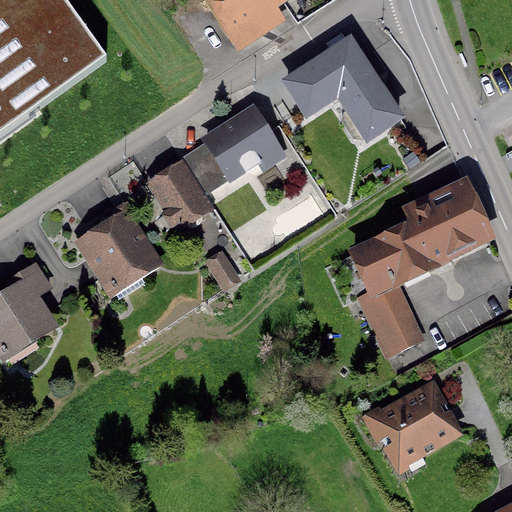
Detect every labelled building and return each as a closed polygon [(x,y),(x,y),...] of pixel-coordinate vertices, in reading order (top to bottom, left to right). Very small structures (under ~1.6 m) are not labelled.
[(0,0),(0,135),(106,60),(62,0),(0,0)] [(201,0),(225,36),(269,6),(265,0),(201,0)] [(352,36),(281,81),(307,121),(339,100),(368,145),(406,120),(352,36)] [(274,151),(251,115),(205,145),(208,150),(183,165),(203,196),(241,172),(244,176),(259,166),(256,162),(274,151)] [(211,210),(203,196),(183,165),(149,187),(167,214),(154,223),(162,234),(175,226),(178,231),(183,228),(187,229),(192,229),(197,226),(199,222),(199,217),(211,210)] [(352,258),(369,295),(487,240),(463,187),(406,214),(413,229),(352,258)] [(133,236),(122,220),(81,247),(111,294),(153,268),(140,247),(141,244),(140,240),(136,237),(133,236)] [(223,291),(235,283),(219,258),(207,266),(223,291)] [(16,280),(21,288),(0,301),(0,355),(47,325),(32,301),(47,292),(32,269),(16,280)] [(433,444),(453,433),(432,393),(407,407),(405,405),(403,403),(400,403),(396,403),(394,405),(393,408),(392,411),(393,414),(374,424),(396,464),(417,453),(420,459),(436,450),(433,444)]
